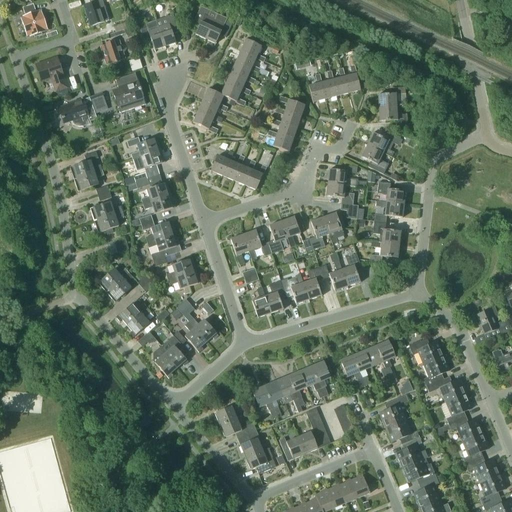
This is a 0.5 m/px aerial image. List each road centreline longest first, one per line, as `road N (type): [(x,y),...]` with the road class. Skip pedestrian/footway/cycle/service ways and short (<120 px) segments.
road 1 (residential): [(75,294),(59,196),(15,59),(68,39)]
road 2 (residential): [(204,221),(302,187),(316,148),(339,149),(351,125)]
road 3 (residential): [(418,292),(433,162),(486,135)]
road 4 (residential): [(245,342),(418,292)]
road 5 (residential): [(174,404),(75,294)]
road 6 (residential): [(486,135),(460,0)]
road 7 (residential): [(204,221),(169,120),(173,90)]
road 8 (residential): [(489,399),(463,334),(418,292)]
road 9 (residential): [(372,449),(254,500)]
road 10 (residential): [(245,342),(204,221)]
road 11 (residential): [(254,500),(174,404)]
